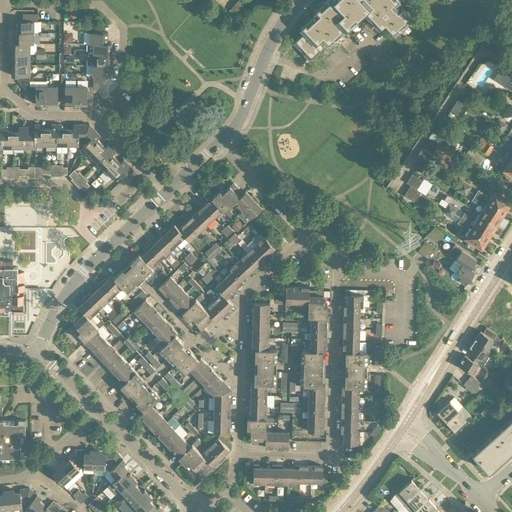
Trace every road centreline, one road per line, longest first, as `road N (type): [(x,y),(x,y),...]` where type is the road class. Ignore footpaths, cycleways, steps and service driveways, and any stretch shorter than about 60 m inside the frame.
road 1 (residential): [(235,461),(320,460),(332,447),(333,245),(314,223),(303,234)]
road 2 (residential): [(2,6),(94,7),(122,27),(123,87),(89,119)]
road 3 (unclassified): [(37,360),(59,300),(165,194)]
road 4 (tertiary): [(403,423),(511,251)]
road 5 (residential): [(239,383),(242,295),(303,234)]
road 6 (residential): [(0,182),(66,182),(89,209),(138,167)]
road 7 (unclassified): [(198,511),(99,411)]
road 8 (residential): [(303,234),(216,144)]
